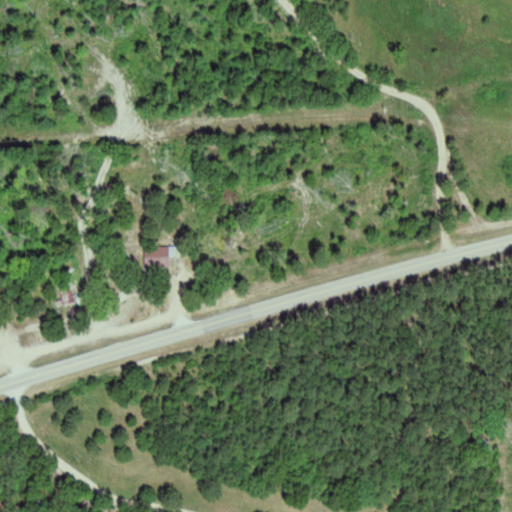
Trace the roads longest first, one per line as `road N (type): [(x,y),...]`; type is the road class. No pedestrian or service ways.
road 1 (tertiary): [(0,384),(511,245)]
road 2 (residential): [(436,266),(416,115),(363,35),(279,0)]
